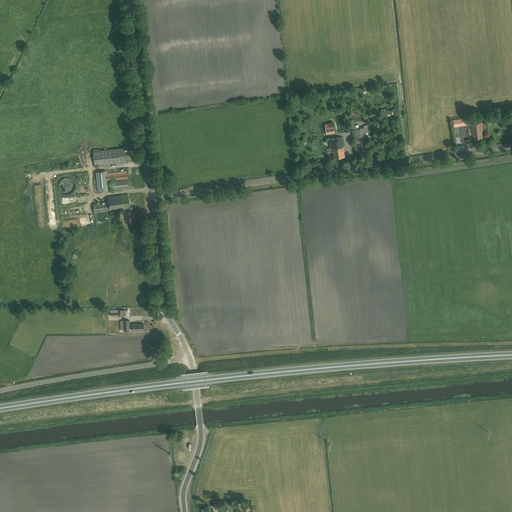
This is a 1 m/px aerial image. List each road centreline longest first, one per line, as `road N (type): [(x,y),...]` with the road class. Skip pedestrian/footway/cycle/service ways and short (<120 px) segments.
road 1 (trunk): [(0,408),(208,379),(511,354)]
road 2 (unclassified): [(150,197),(511,146)]
road 3 (tertiary): [(150,197),(128,0)]
road 4 (unclassified): [(189,354),(0,390)]
road 5 (tertiary): [(189,354),(162,301),(150,197)]
road 6 (tertiary): [(184,511),(183,489),(201,437),(189,354)]
